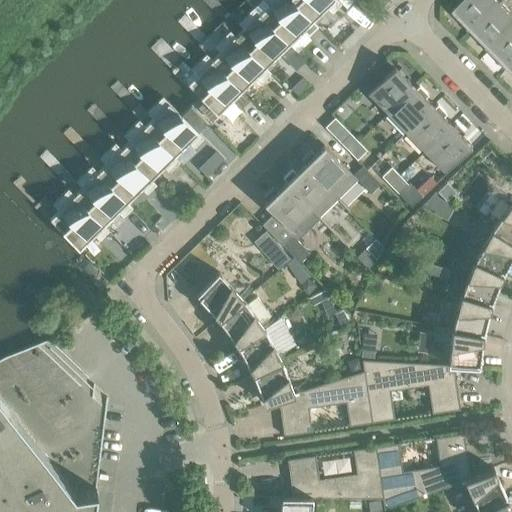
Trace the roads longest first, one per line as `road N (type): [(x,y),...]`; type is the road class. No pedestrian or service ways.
road 1 (residential): [(221,511),(222,457),(205,388),(135,280),(405,17)]
road 2 (residential): [(405,17),(511,133)]
